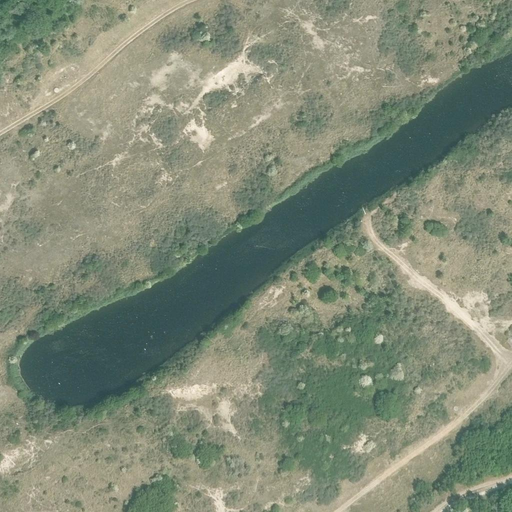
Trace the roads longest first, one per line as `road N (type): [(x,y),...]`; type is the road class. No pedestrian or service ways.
road 1 (track): [(0,130),(65,95),(148,19),(190,0)]
road 2 (track): [(335,511),(473,409),(511,364)]
road 3 (track): [(511,359),(417,282),(367,228),(367,215)]
